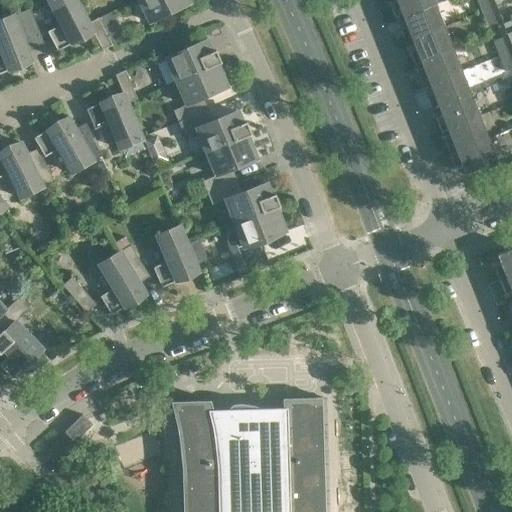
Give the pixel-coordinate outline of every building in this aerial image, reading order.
[(93,32),(88,23),(75,0),(48,0),(61,24),(47,31),(57,51),(93,32)] [(139,0),(150,22),(190,3),(187,0),(139,0)] [(435,4),(433,0),(395,0),(397,3),(390,6),(396,20),(403,18),(403,17),(435,4)] [(490,8),(487,0),(476,0),(481,12),(490,8)] [(444,26),(435,4),(403,17),(403,18),(406,25),(399,28),(405,43),(412,40),(411,39),(444,26)] [(13,15),(26,49),(43,42),(30,8),(13,15)] [(496,23),(490,8),(481,12),(487,27),(496,23)] [(0,73),(31,62),(26,49),(13,15),(0,19),(0,47),(1,50),(0,50),(0,73)] [(112,45),(98,18),(88,23),(93,32),(102,50),(112,45)] [(453,49),(444,26),(411,39),(412,40),(415,48),(408,50),(414,65),(420,62),(453,49)] [(508,53),(502,38),(493,41),(499,56),(508,53)] [(166,57),(177,81),(217,63),(217,64),(221,62),(215,50),(212,52),(206,40),(166,57)] [(462,71),(453,49),(420,62),(423,70),(417,73),(423,87),(429,85),(429,84),(462,71)] [(511,68),(511,62),(508,53),(499,56),(505,71),(511,68)] [(217,63),(177,81),(187,105),(173,111),(178,122),(208,110),(203,98),(227,87),(217,64),(217,63)] [(125,71),(115,75),(123,93),(127,103),(137,99),(125,71)] [(471,93),(462,71),(429,84),(429,85),(432,92),(426,95),(431,110),(438,107),(438,106),(471,93)] [(123,93),(86,109),(94,129),(109,123),(120,149),(142,139),(127,103),(123,93)] [(479,116),(471,93),(438,106),(438,107),(441,115),(434,117),(440,132),(447,129),(479,116)] [(212,121),(208,110),(178,122),(185,139),(199,134),(207,152),(247,135),(247,136),(251,134),(246,122),(242,123),(237,111),(212,121)] [(488,138),(479,116),(447,129),(450,137),(443,140),(449,153),(488,138)] [(93,161),(86,148),(68,118),(33,138),(45,157),(58,149),(72,173),(93,161)] [(247,135),(207,152),(216,176),(202,181),(207,193),(237,181),(232,169),(257,159),(247,136),(247,135)] [(497,161),(488,138),(449,153),(454,167),(461,165),(465,174),(497,161)] [(43,187),(36,174),(20,142),(0,152),(0,177),(9,173),(21,198),(43,187)] [(93,161),(104,155),(97,142),(86,148),(93,161)] [(107,172),(103,162),(98,164),(102,174),(107,172)] [(36,174),(43,187),(54,182),(47,169),(36,174)] [(241,193),(237,181),(207,193),(212,204),(226,199),(235,223),(276,207),(276,208),(280,207),(275,194),(271,195),(266,183),(241,193)] [(10,207),(0,197),(0,214),(1,216),(10,207)] [(276,207),(235,223),(237,230),(235,231),(234,233),(232,235),(231,237),(230,239),(230,240),(229,242),(229,244),(229,246),(229,247),(229,250),(230,252),(238,273),(268,262),(260,241),(285,232),(276,208),(276,207)] [(198,272),(191,255),(187,246),(179,226),(157,235),(169,261),(153,267),(162,288),(198,272)] [(202,251),(198,242),(187,246),(191,255),(202,251)] [(120,251),(127,264),(138,257),(130,245),(120,251)] [(493,266),(499,280),(511,275),(511,248),(497,255),(500,264),(493,266)] [(114,288),(100,296),(111,315),(146,294),(127,264),(120,251),(99,264),(114,288)] [(511,275),(499,280),(504,294),(511,292),(511,293),(511,275)] [(82,287),(72,277),(63,285),(73,296),(82,287)] [(18,298),(8,308),(18,319),(28,309),(18,298)] [(50,361),(41,351),(42,349),(15,321),(4,331),(3,329),(0,332),(0,353),(4,350),(9,355),(0,363),(0,365),(12,378),(15,375),(20,381),(50,361)] [(325,511),(325,506),(324,489),(323,437),(322,414),(322,397),(282,398),(283,411),(269,411),(268,411),(268,410),(267,410),(266,410),(266,409),(265,409),(263,408),(261,407),(259,407),(256,406),(255,406),(254,406),(252,405),(250,405),(249,405),(246,404),(245,404),(243,404),(241,404),(240,404),(239,404),(238,404),(237,404),(236,404),(235,404),(234,404),(233,404),(232,405),(231,405),(231,406),(230,406),(230,407),(229,408),(229,409),(228,410),(228,411),(227,412),(213,413),(210,400),(209,400),(171,401),(171,402),(176,425),(177,428),(179,441),(179,442),(182,468),(183,493),(183,507),(183,511),(325,511)] [(92,425),(82,415),(64,432),(74,443),(92,425)]
